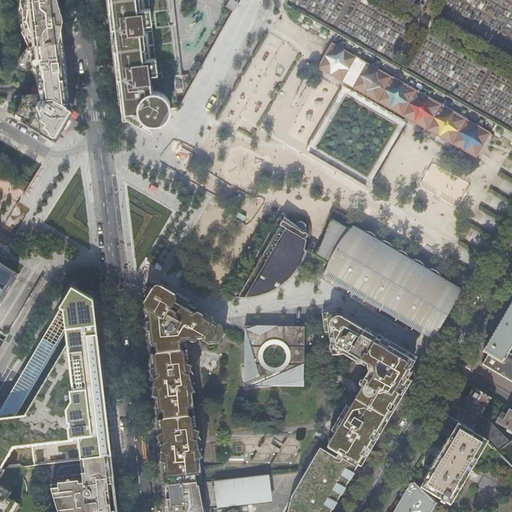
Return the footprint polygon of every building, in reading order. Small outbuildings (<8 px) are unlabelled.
[(57,0),(21,0),(21,1),(23,7),(23,18),(26,27),(25,36),(29,43),(62,40),(59,16),(57,0)] [(107,0),(110,18),(113,43),(116,71),(119,96),(120,96),(121,99),(121,105),(122,116),(128,116),(157,132),(160,126),(162,122),(166,118),(169,114),(170,111),(171,107),(170,104),(169,100),(166,96),(158,91),(152,91),(149,74),(161,73),(162,77),(163,77),(161,62),(171,61),(168,26),(158,27),(157,27),(155,13),(166,11),(164,0),(107,0)] [(173,25),(172,25),(171,26),(168,26),(171,61),(176,60),(176,61),(177,61),(173,25)] [(263,32),(222,122),(254,137),(295,46),(263,32)] [(64,55),(62,40),(29,43),(20,56),(18,59),(19,64),(21,66),(24,67),(28,67),(32,64),(35,67),(38,91),(21,93),(21,97),(20,100),(13,97),(6,110),(9,112),(47,134),(55,139),(64,125),(71,113),(64,55)] [(488,136),(329,45),(315,70),(318,72),(475,160),(488,136)] [(309,128),(302,138),(307,142),(315,132),(309,128)] [(423,189),(459,204),(469,182),(433,167),(423,189)] [(294,226),(279,215),(231,297),(238,298),(253,297),(265,294),(276,289),(284,284),(292,276),(306,256),(308,253),(306,252),(307,236),(305,227),(303,223),(300,222),(298,222),(294,226)] [(446,288),(449,284),(353,228),(350,232),(331,221),(321,254),(320,254),(318,253),(315,259),(330,268),(323,279),(356,297),(356,298),(355,301),(401,328),(403,325),(419,334),(427,321),(434,325),(434,327),(439,329),(459,295),(446,288)] [(13,275),(15,271),(0,262),(0,300),(2,302),(3,301),(9,292),(5,290),(7,286),(8,284),(11,286),(16,277),(13,275)] [(213,342),(221,327),(156,289),(154,290),(144,308),(145,318),(148,341),(155,342),(188,338),(190,341),(193,341),(195,339),(200,339),(208,343),(211,343),(213,342)] [(80,460),(111,457),(93,303),(72,290),(67,299),(65,306),(65,311),(64,311),(69,354),(64,352),(58,352),(54,319),(44,336),(22,374),(4,406),(0,413),(0,466),(3,468),(14,448),(15,447),(18,447),(34,446),(36,465),(80,460)] [(511,302),(507,311),(483,352),(484,352),(487,355),(482,364),(511,381),(511,355),(508,353),(511,345),(511,302)] [(380,341),(380,339),(369,333),(368,335),(346,322),(344,321),(345,319),(334,312),(322,314),(324,332),(327,332),(329,343),(331,344),(329,347),(330,353),(332,354),(342,353),(351,359),(355,358),(361,362),(365,364),(368,373),(360,386),(365,389),(361,398),(385,412),(387,410),(389,411),(392,409),(394,406),(400,395),(399,394),(399,393),(402,392),(403,391),(402,388),(403,387),(405,388),(409,381),(407,380),(407,379),(411,372),(412,372),(413,372),(415,368),(405,362),(406,360),(407,361),(409,357),(389,345),(387,346),(386,343),(384,342),(380,342),(380,341)] [(369,333),(345,319),(344,321),(346,322),(368,335),(369,333)] [(303,326),(243,326),(243,372),(243,384),(303,387),(303,326)] [(187,356),(180,354),(156,357),(150,360),(153,385),(159,439),(163,470),(171,469),(173,470),(174,483),(165,485),(165,486),(202,481),(198,450),(192,451),(190,439),(196,439),(190,385),(183,385),(182,373),(189,372),(187,356)] [(190,385),(189,372),(182,373),(183,385),(190,385)] [(497,452),(509,442),(490,424),(489,423),(490,421),(480,416),(483,411),(487,413),(491,405),(488,403),(491,398),(473,388),(467,398),(470,400),(468,403),(463,412),(460,411),(455,420),(458,422),(479,434),(487,443),(497,452)] [(385,412),(361,398),(353,410),(378,425),(385,412)] [(375,431),(378,425),(353,410),(348,407),(345,407),(335,424),(335,425),(338,427),(335,433),(331,440),(339,446),(335,452),(341,456),(348,458),(350,459),(349,461),(358,466),(363,458),(362,457),(362,456),(366,454),(367,453),(366,450),(366,449),(368,450),(373,441),(372,440),(373,439),(375,439),(376,437),(375,434),(376,433),(378,434),(378,433),(375,431)] [(511,410),(510,410),(506,416),(503,415),(501,416),(498,421),(498,423),(511,430),(511,410)] [(479,434),(458,422),(451,436),(421,489),(440,500),(440,502),(444,505),(445,503),(450,506),(487,443),(479,434)] [(511,439),(509,442),(497,452),(508,463),(511,459),(511,439)] [(339,446),(331,440),(327,448),(335,452),(339,446)] [(251,497),(249,477),(202,481),(165,486),(167,511),(331,511),(334,508),(348,483),(358,466),(349,461),(347,460),(345,462),(328,452),(299,500),(304,503),(299,511),(216,511),(216,507),(257,503),(256,496),(251,497)] [(112,469),(111,457),(80,460),(82,484),(78,485),(77,482),(70,483),(69,481),(67,481),(67,483),(66,483),(57,484),(57,489),(50,489),(53,502),(57,502),(58,511),(117,511),(116,500),(112,469)] [(3,468),(0,466),(0,511),(14,511),(20,504),(9,497),(12,492),(0,484),(0,479),(5,470),(3,468)] [(171,469),(163,470),(164,479),(165,485),(174,483),(173,470),(171,469)] [(433,511),(437,505),(421,489),(415,483),(414,485),(411,485),(406,492),(404,490),(393,508),(390,511),(433,511)] [(299,511),(304,503),(299,500),(296,511),(299,511)]
